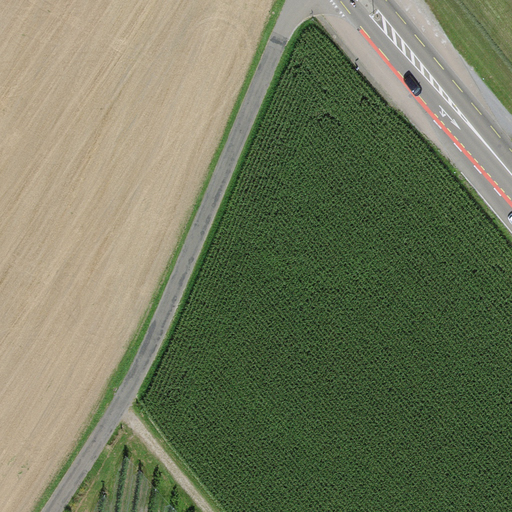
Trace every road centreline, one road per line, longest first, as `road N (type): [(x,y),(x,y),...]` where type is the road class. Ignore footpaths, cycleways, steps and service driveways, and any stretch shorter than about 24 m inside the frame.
road 1 (residential): [(52,511),(120,405),(303,0)]
road 2 (trunk): [(447,99),(472,172),(511,220)]
road 3 (track): [(120,405),(208,511)]
road 4 (primary): [(447,99),(363,0)]
